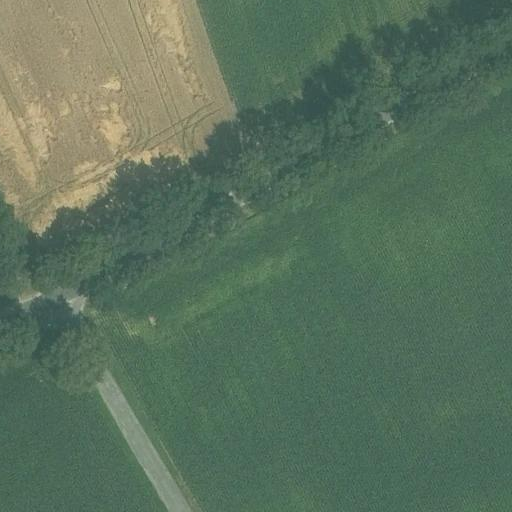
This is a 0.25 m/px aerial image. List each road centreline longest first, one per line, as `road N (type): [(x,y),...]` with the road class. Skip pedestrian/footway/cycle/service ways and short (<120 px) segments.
road 1 (unclassified): [(511,39),(56,298)]
road 2 (unclassified): [(56,298),(184,511)]
